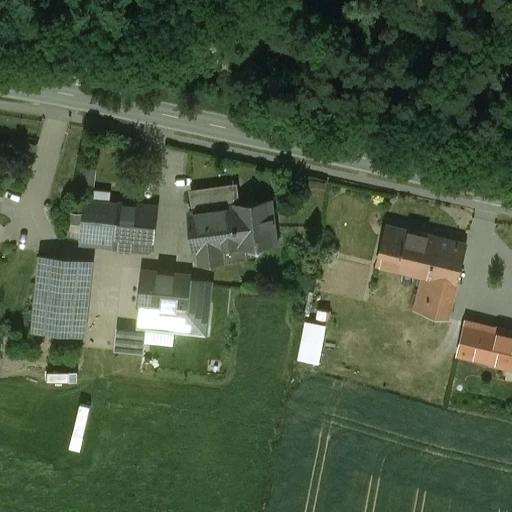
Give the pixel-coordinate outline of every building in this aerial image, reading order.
[(95,180),(98,166),(88,163),(84,177),(95,180)] [(235,187),(193,192),(195,210),(191,211),(195,252),(198,252),(200,263),(223,260),(222,248),(276,241),(271,201),(238,205),(235,187)] [(157,208),(85,201),(81,243),(151,250),(153,238),(154,238),(157,208)] [(467,245),(388,226),(378,264),(424,275),(415,312),(448,320),(467,245)] [(92,262),(41,256),(34,329),(85,334),(92,262)] [(188,278),(145,273),(139,326),(204,334),(209,284),(187,282),(188,278)] [(306,358),(329,361),(334,321),(311,318),(306,358)] [(511,334),(467,324),(456,372),(511,385),(511,334)]
